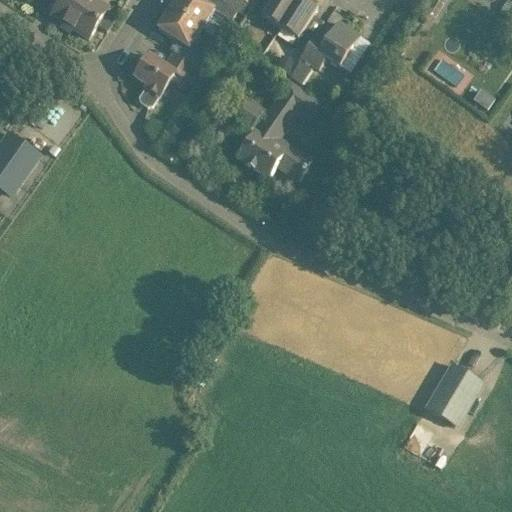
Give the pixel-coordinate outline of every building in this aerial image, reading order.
[(57,0),(62,3),(52,18),(89,42),(109,12),(91,0),(57,0)] [(179,0),(171,12),(202,32),(215,13),(195,0),(179,0)] [(227,8),(237,15),(245,20),(251,10),(236,0),(225,0),(222,5),(227,8)] [(299,0),(273,0),(262,18),(280,30),(300,0),(299,0)] [(300,0),(280,30),(298,43),(318,12),(300,0)] [(511,2),(509,1),(499,15),(509,22),(511,17),(511,2)] [(237,15),(227,8),(221,18),(231,24),(237,15)] [(159,32),(189,52),(202,32),(171,12),(159,32)] [(105,18),(103,21),(98,29),(105,34),(113,23),(105,18)] [(339,26),(326,45),(316,39),(301,61),(319,73),(326,62),(341,71),(361,40),(339,26)] [(239,52),(248,39),(236,31),(227,44),(239,52)] [(174,55),(165,68),(150,58),(135,80),(147,88),(146,91),(140,101),(142,106),(148,110),(153,109),(160,100),(171,84),(184,93),(189,85),(197,90),(206,76),(205,75),(205,76),(189,66),(174,55)] [(205,76),(205,75),(200,71),(206,63),(196,56),(189,66),(205,76)] [(294,61),(282,59),(279,72),(292,74),(294,61)] [(290,85),(278,102),(293,112),(310,123),(321,107),(290,85)] [(280,131),(283,127),(268,116),(238,95),(223,115),(250,135),(251,133),(255,136),(239,159),(238,160),(238,161),(239,162),(240,162),(249,168),(255,173),(255,172),(255,173),(255,172),(267,181),(269,182),(270,180),(274,174),(278,169),(300,184),(309,171),(308,171),(312,164),(280,141),(285,134),(280,131)] [(8,136),(0,146),(0,190),(10,198),(38,157),(8,136)] [(452,367),(442,384),(426,412),(455,429),(471,402),(481,385),(452,367)]
